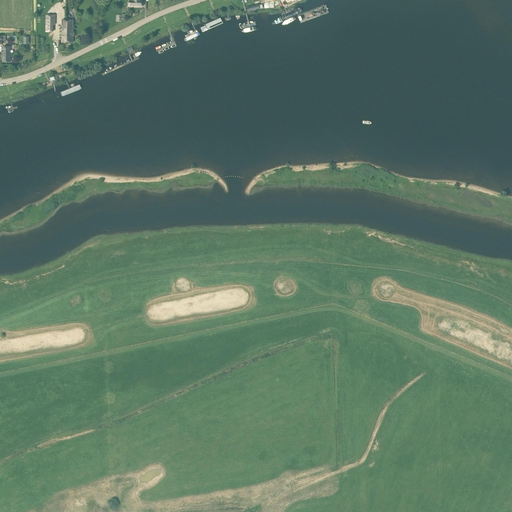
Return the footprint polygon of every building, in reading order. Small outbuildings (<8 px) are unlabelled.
[(297,5),(258,19),(263,33),(303,17),(297,5)] [(47,32),(47,34),(50,34),(50,32),(54,33),(54,25),(57,25),(57,15),(47,16),(46,32),(47,32)] [(221,16),(198,25),(202,34),(224,24),(221,16)] [(62,42),(73,42),(73,36),(74,36),(74,32),(73,32),(73,20),(62,20),(62,42)] [(2,52),(2,62),(10,62),(10,52),(10,46),(3,46),(3,52),(2,52)] [(83,82),(59,91),(62,99),(86,90),(83,82)] [(61,98),(58,90),(36,96),(39,104),(61,98)]
